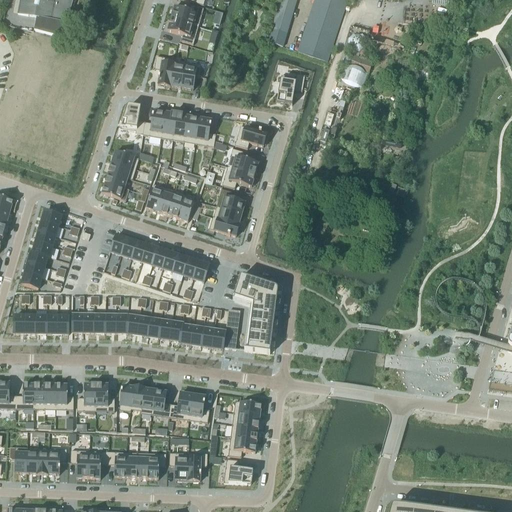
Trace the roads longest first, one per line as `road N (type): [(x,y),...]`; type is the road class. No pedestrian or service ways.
road 1 (residential): [(245,265),(282,129),(117,89)]
road 2 (residential): [(0,359),(136,362),(281,384)]
road 3 (residential): [(0,493),(209,501)]
road 4 (residential): [(245,265),(80,208)]
road 5 (residential): [(281,384),(262,501),(209,501)]
road 6 (residential): [(281,384),(292,280),(245,265)]
road 7 (residential): [(471,412),(511,266)]
road 8 (residential): [(378,486),(511,506)]
road 9 (residential): [(117,89),(80,208)]
road 10 (residential): [(281,384),(400,401)]
road 11 (residential): [(31,192),(0,308)]
